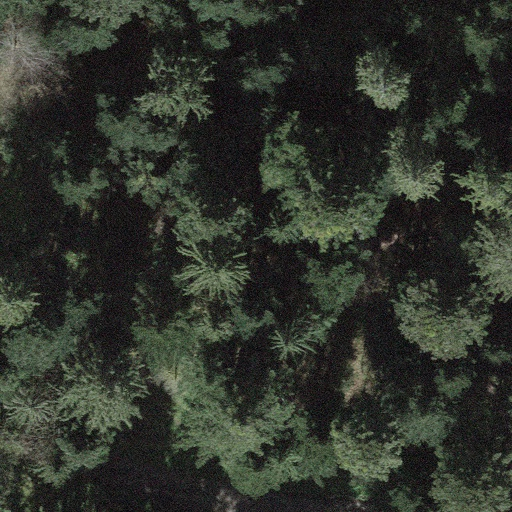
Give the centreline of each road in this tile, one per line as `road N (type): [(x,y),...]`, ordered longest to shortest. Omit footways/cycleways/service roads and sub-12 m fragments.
road 1 (track): [(311,0),(302,72),(366,237),(511,467)]
road 2 (track): [(392,511),(0,423)]
road 3 (track): [(302,72),(230,157),(0,332)]
